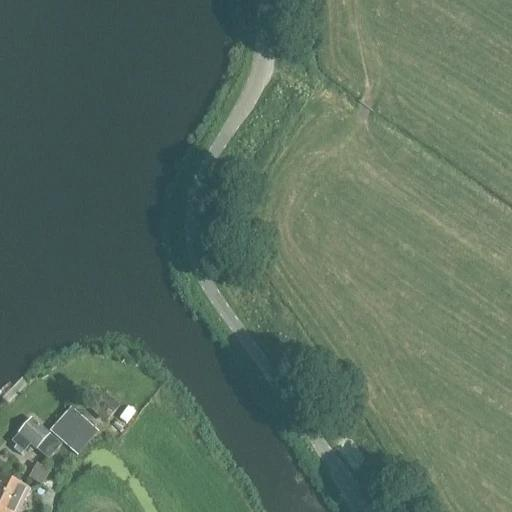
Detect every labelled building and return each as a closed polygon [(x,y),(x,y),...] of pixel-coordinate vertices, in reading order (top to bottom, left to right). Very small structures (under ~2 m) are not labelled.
[(107,391),(89,413),(105,425),(122,404),(107,391)] [(77,458),(99,433),(71,408),(49,432),(77,458)] [(62,447),(32,420),(12,443),(16,447),(13,450),(21,457),(31,447),(48,462),(62,447)] [(41,487),(50,473),(36,464),(27,479),(41,487)] [(0,511),(16,511),(26,492),(0,479),(0,511)]
